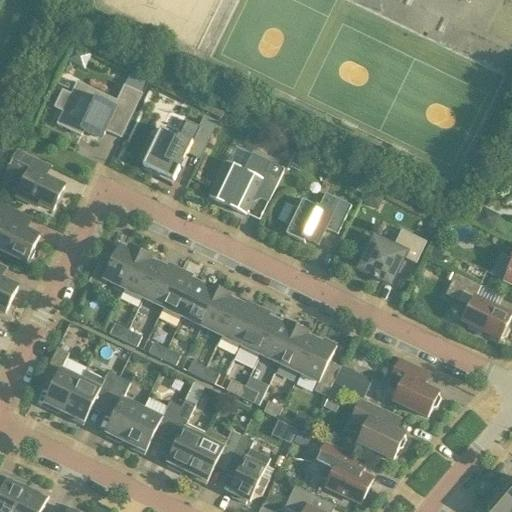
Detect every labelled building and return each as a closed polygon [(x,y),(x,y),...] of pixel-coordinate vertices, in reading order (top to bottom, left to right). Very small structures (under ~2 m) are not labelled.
[(148,84),(139,80),(130,75),(125,86),(134,90),(143,95),(148,84)] [(64,111),(58,125),(82,137),(84,132),(98,139),(105,136),(107,132),(122,139),(143,95),(134,90),(125,86),(117,102),(78,83),(71,97),(64,94),(58,108),(64,111)] [(160,179),(173,185),(183,163),(184,163),(197,138),(208,143),(218,124),(205,118),(200,128),(187,122),(179,138),(162,130),(156,143),(151,141),(141,161),(146,164),(144,167),(162,176),(160,179)] [(47,165),(19,151),(18,152),(6,146),(0,157),(0,159),(12,165),(8,174),(17,179),(16,183),(24,187),(18,199),(38,208),(39,205),(54,212),(66,188),(42,177),(47,165)] [(290,165),(295,154),(284,148),(279,159),(290,165)] [(231,161),(248,162),(249,152),(232,151),(231,161)] [(227,163),(210,199),(246,216),(255,197),(269,204),(281,180),(267,173),(271,164),(253,155),(245,171),(227,163)] [(287,236),(305,245),(307,241),(319,246),(329,225),(341,231),(352,207),(330,196),(326,204),(322,202),(319,209),(304,202),(300,210),(295,207),(286,225),(291,227),(287,236)] [(34,251),(40,238),(26,231),(24,227),(29,217),(3,205),(0,210),(0,251),(27,264),(29,262),(32,261),(36,254),(34,251)] [(427,233),(435,236),(440,224),(433,221),(427,233)] [(359,271),(391,286),(405,259),(417,265),(427,243),(402,231),(394,248),(375,239),(359,271)] [(447,249),(437,244),(429,258),(440,264),(447,249)] [(125,291),(143,254),(130,248),(129,251),(121,247),(115,259),(104,254),(90,284),(102,290),(106,281),(125,291)] [(144,300),(162,263),(143,254),(125,291),(144,300)] [(164,309),(181,273),(162,263),(144,300),(164,309)] [(0,312),(6,315),(19,288),(0,279),(0,272),(3,266),(0,264),(0,312)] [(183,319),(201,282),(181,273),(164,309),(183,319)] [(471,308),(463,323),(467,325),(468,329),(480,335),(483,333),(501,341),(502,339),(507,338),(511,330),(508,326),(511,318),(511,317),(476,299),(482,287),(456,275),(446,296),(471,308)] [(202,328),(220,291),(201,282),(183,319),(202,328)] [(222,338),(240,301),(220,291),(202,328),(222,338)] [(241,347),(259,310),(240,301),(222,338),(241,347)] [(261,356),(279,319),(259,310),(241,347),(261,356)] [(280,366),(298,329),(279,319),(261,356),(280,366)] [(124,342),(129,332),(116,325),(111,336),(124,342)] [(300,375),(318,338),(298,329),(280,366),(300,375)] [(138,349),(143,338),(129,332),(124,342),(138,349)] [(318,338),(300,375),(319,385),(315,393),(327,398),(341,368),(330,363),(338,348),(318,338)] [(162,361),(168,350),(155,344),(149,355),(162,361)] [(66,414),(82,380),(62,371),(70,354),(58,349),(44,379),(55,384),(44,408),(59,415),(61,412),(66,414)] [(168,350),(162,361),(176,368),(181,357),(168,350)] [(428,419),(433,409),(438,409),(442,401),(439,397),(440,395),(419,385),(425,372),(401,360),(391,381),(402,387),(394,403),(428,419)] [(201,380),(206,369),(193,363),(188,373),(201,380)] [(206,369),(201,380),(215,386),(220,376),(206,369)] [(363,381),(341,371),(333,386),(355,397),(363,381)] [(106,409),(120,379),(109,373),(105,381),(86,372),(82,380),(66,414),(70,416),(68,420),(84,427),(95,403),(106,409)] [(127,444),(143,410),(124,400),(131,384),(120,379),(106,409),(117,414),(105,438),(121,445),(122,442),(127,444)] [(240,398),(245,388),(232,382),(227,392),(240,398)] [(245,388),(240,398),(254,405),(259,395),(245,388)] [(188,474),(205,440),(207,435),(187,426),(197,407),(186,401),(183,409),(182,408),(167,438),(178,444),(167,467),(182,475),(184,471),(188,474)] [(394,462),(399,451),(403,450),(407,442),(405,440),(406,436),(381,424),(386,412),(363,401),(355,417),(369,424),(359,445),(394,462)] [(167,438),(182,408),(171,403),(163,419),(143,410),(127,444),(131,446),(130,449),(145,457),(157,433),(167,438)] [(278,420),(283,410),(270,403),(265,414),(278,420)] [(292,426),(307,433),(312,421),(298,414),(292,426)] [(229,468),(243,438),(232,433),(224,449),(205,440),(188,474),(193,476),(191,479),(207,486),(218,463),(229,468)] [(352,442),(333,433),(328,444),(347,453),(352,442)] [(294,445),(304,450),(309,439),(300,434),(294,445)] [(270,482),(262,479),(271,460),(251,450),(254,443),(243,438),(229,468),(240,473),(230,494),(232,495),(231,498),(246,506),(248,502),(250,503),(255,494),(262,498),(270,482)] [(362,506),(374,480),(363,475),(369,464),(347,453),(328,444),(327,443),(321,456),(328,459),(323,479),(330,482),(327,489),(362,506)] [(278,455),(274,464),(280,467),(284,458),(278,455)] [(18,511),(28,491),(24,489),(25,486),(10,478),(0,498),(0,511),(18,511)] [(511,478),(499,493),(511,503),(511,478)] [(333,511),(336,507),(296,488),(285,509),(290,511),(333,511)] [(42,511),(50,497),(34,490),(33,493),(28,491),(18,511),(42,511)] [(511,511),(511,503),(499,493),(487,507),(491,510),(488,511),(511,511)]
